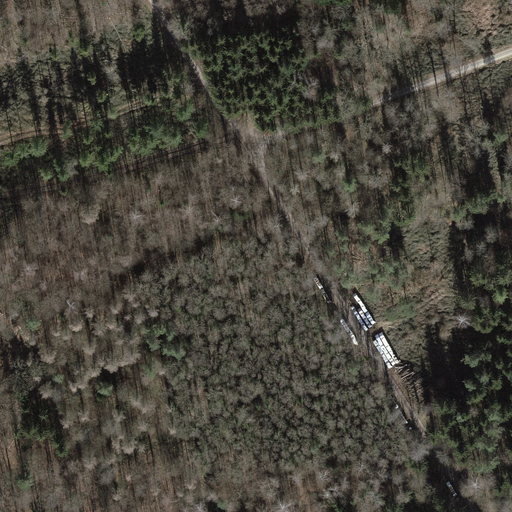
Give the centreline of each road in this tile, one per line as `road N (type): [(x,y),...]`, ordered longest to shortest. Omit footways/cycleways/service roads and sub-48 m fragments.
road 1 (track): [(475,511),(152,0)]
road 2 (track): [(0,197),(314,122),(511,50)]
road 3 (track): [(121,511),(0,326)]
